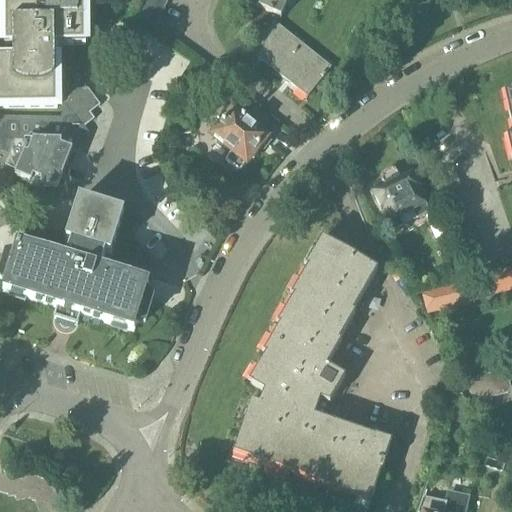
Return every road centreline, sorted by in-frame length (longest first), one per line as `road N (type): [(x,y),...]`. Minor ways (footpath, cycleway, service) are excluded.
road 1 (unclassified): [(151,435),(267,212),(326,139)]
road 2 (residential): [(511,36),(430,72),(326,139)]
road 3 (unclassified): [(151,435),(35,397),(0,394)]
